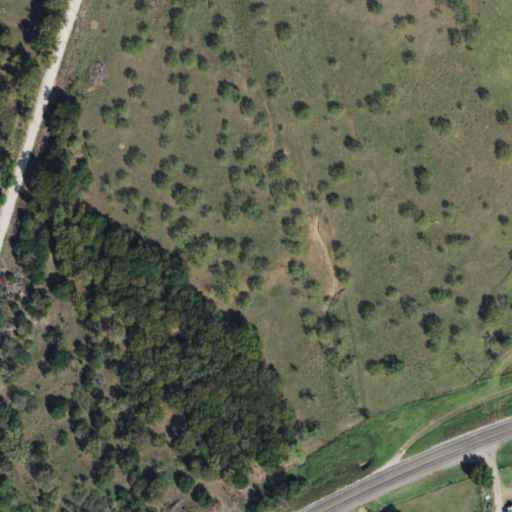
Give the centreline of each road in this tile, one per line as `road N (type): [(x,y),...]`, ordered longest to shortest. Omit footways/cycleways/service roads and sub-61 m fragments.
road 1 (residential): [(0,300),(103,0)]
road 2 (primary): [(321,511),(511,431)]
